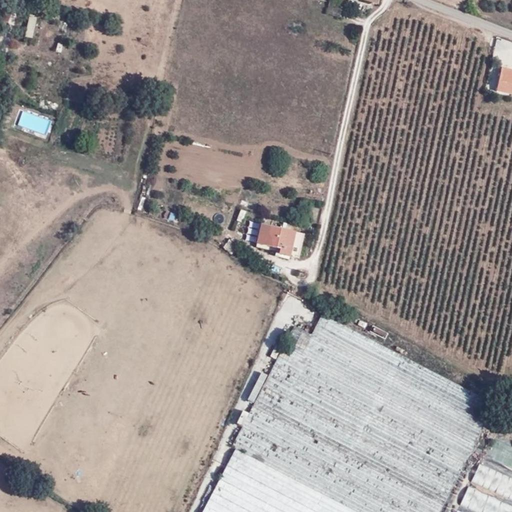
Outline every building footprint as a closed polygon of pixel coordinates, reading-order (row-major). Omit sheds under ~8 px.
[(25,36),(33,37),(36,14),(28,13),(25,36)] [(511,69),(501,67),(495,91),(511,94),(511,69)] [(296,231),(261,223),(256,243),(278,248),(277,252),(290,255),(296,231)] [(295,322),(236,445),(363,511),(437,511),(495,402),(322,310),(311,330),(295,322)] [(363,511),(236,445),(199,511),(363,511)] [(511,477),(480,463),(471,482),(511,500),(511,477)] [(511,511),(511,506),(468,486),(460,505),(476,511),(511,511)]
